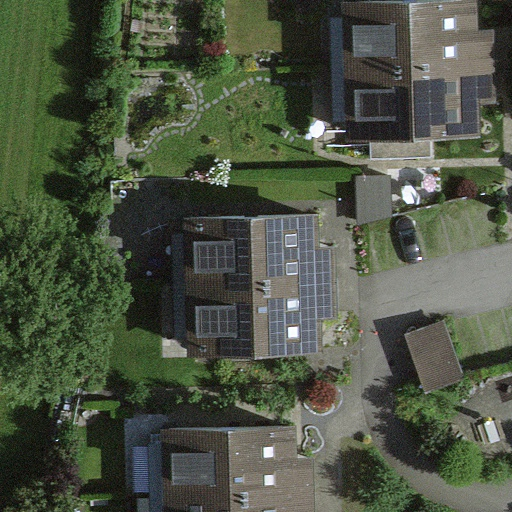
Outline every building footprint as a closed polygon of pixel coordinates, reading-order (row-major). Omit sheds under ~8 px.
[(358,64),(496,63),(496,42),(474,43),(473,1),(357,3),(358,64)] [(497,127),(496,63),(358,64),(358,127),(378,126),(378,159),(441,159),(441,127),(497,127)] [(195,208),(196,278),(345,276),(344,238),(331,238),(330,206),(195,208)] [(346,314),(345,276),(196,278),(197,345),(333,342),(332,314),(346,314)] [(246,485),(322,483),(321,446),(308,446),(307,414),(172,416),(173,486),(246,485)] [(322,511),(322,483),(173,486),(173,511),(322,511)]
